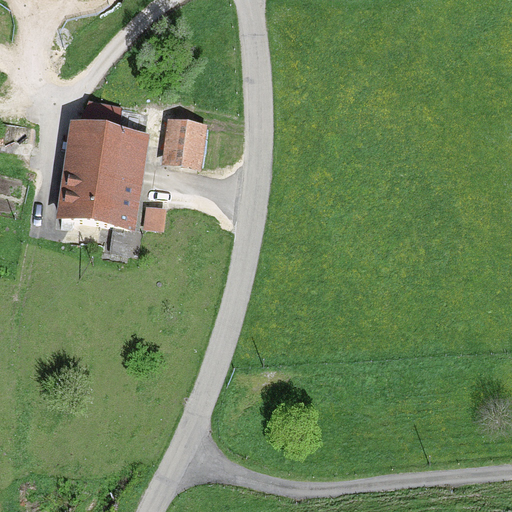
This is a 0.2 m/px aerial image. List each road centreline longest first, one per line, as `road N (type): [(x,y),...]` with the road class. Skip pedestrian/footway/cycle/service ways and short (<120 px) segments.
road 1 (tertiary): [(247,0),(261,60),(263,143),(251,226),(226,332),(178,456)]
road 2 (unclassified): [(178,456),(291,487),(511,471)]
road 3 (track): [(0,118),(41,115),(85,91),(144,28),(185,0)]
